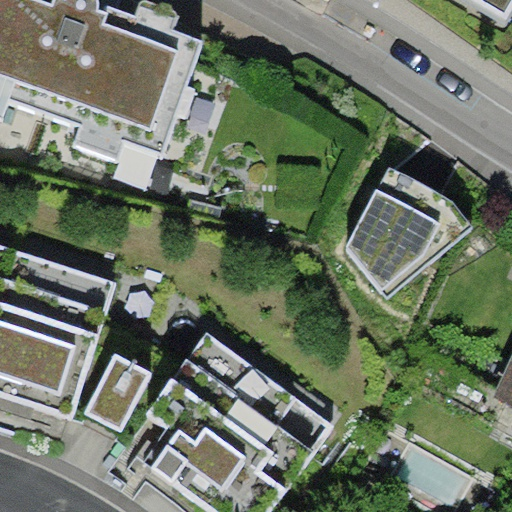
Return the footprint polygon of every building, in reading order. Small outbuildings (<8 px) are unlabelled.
[(0,0),(0,123),(1,124),(8,106),(78,131),(71,152),(116,168),(122,149),(157,161),(199,42),(169,31),(173,20),(136,7),(129,27),(95,15),(92,4),(89,0),(0,0)] [(511,0),(463,0),(503,23),(511,7),(511,0)] [(452,199),(390,167),(346,246),(386,298),(472,225),(452,199)] [(0,246),(0,393),(72,416),(77,403),(166,427),(146,458),(211,511),(274,511),(339,428),(203,330),(176,365),(99,330),(112,285),(0,246)] [(511,362),(494,402),(511,410),(511,362)]
